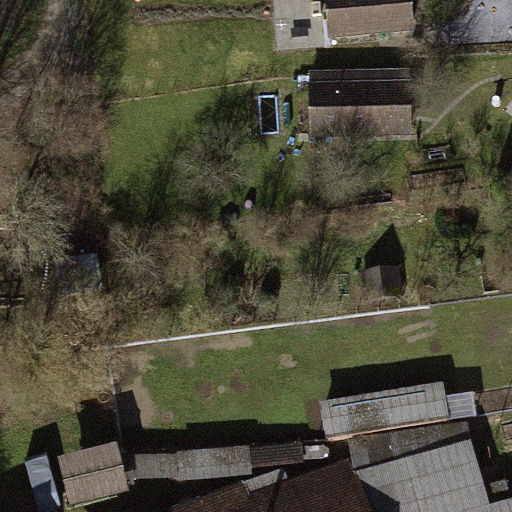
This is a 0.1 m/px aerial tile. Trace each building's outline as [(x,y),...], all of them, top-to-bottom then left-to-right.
[(317,0),(319,44),(407,40),(405,0),(317,0)] [(306,151),(410,146),(407,73),(302,78),(306,151)] [(395,278),(359,279),(360,304),(396,303),(395,278)] [(444,393),(322,415),(329,451),(450,429),(444,393)] [(487,511),(469,452),(347,485),(342,471),(293,490),(287,473),(184,511),(487,511)] [(109,458),(53,470),(62,511),(78,511),(119,503),(109,458)]
